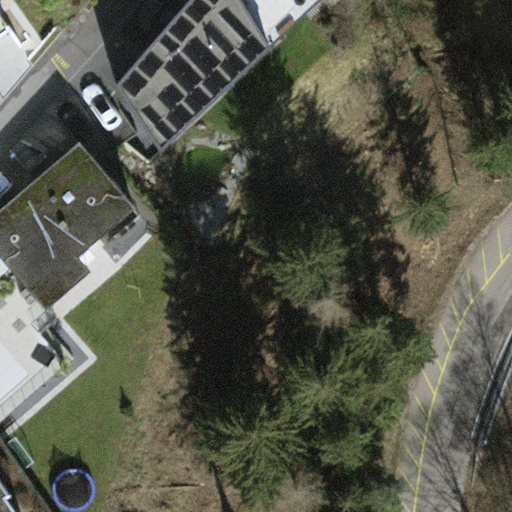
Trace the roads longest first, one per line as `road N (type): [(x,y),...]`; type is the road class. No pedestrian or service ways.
road 1 (residential): [(438,511),(449,431),(479,333),(511,281)]
road 2 (residential): [(0,137),(118,0)]
